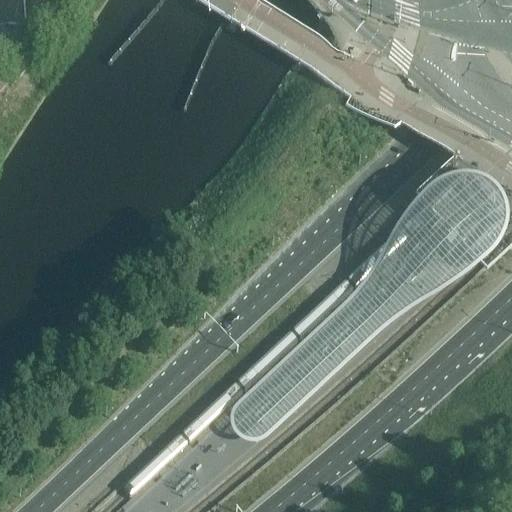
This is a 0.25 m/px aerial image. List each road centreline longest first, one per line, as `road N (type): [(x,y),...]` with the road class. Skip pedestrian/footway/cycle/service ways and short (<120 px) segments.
road 1 (trunk): [(511,62),(34,511)]
road 2 (trunk): [(273,511),(511,304)]
